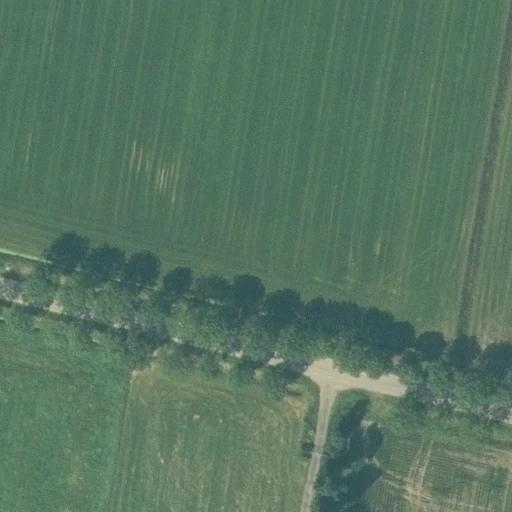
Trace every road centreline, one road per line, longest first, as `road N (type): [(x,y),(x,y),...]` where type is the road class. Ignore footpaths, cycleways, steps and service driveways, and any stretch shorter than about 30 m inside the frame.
road 1 (tertiary): [(511,417),(0,290)]
road 2 (unknown): [(332,373),(308,511)]
